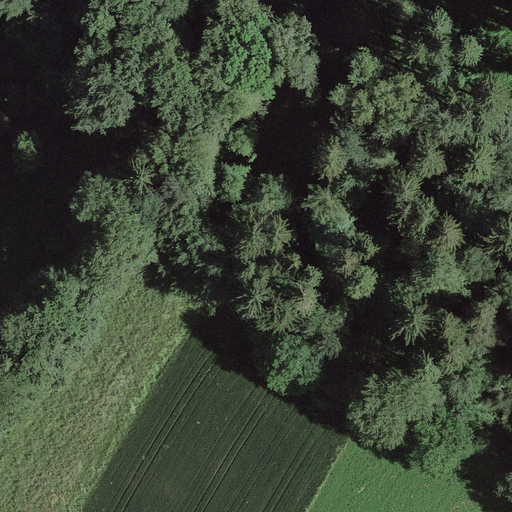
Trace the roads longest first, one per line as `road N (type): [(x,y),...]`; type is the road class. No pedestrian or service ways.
road 1 (track): [(323,61),(144,282),(0,504)]
road 2 (track): [(319,30),(323,61),(415,262),(452,318),(511,367)]
